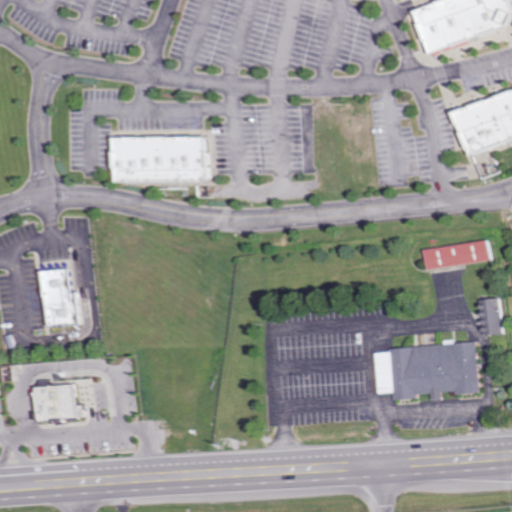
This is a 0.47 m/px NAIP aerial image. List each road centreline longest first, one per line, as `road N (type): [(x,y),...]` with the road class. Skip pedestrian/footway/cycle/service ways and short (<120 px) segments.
road 1 (residential): [(0,214),(54,195),(263,218),(511,191)]
road 2 (secondary): [(0,487),(511,454)]
road 3 (residential): [(56,61),(49,106),(54,195)]
